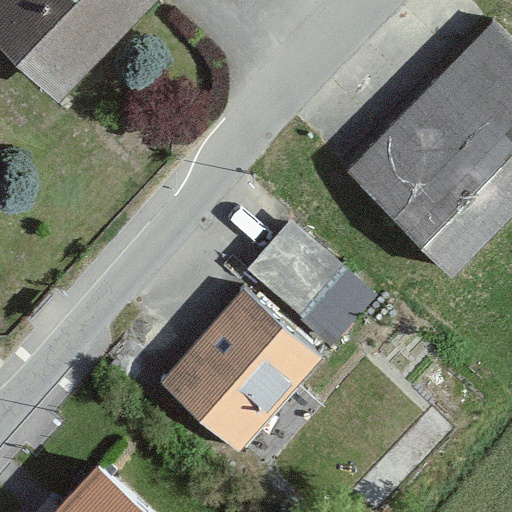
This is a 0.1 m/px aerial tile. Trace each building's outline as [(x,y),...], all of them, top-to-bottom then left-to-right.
[(0,0),(0,41),(57,97),(151,0),(0,0)] [(511,207),(511,45),(488,23),(345,180),(450,275),(511,207)] [(338,330),(384,281),(299,203),(253,252),(338,330)] [(317,355),(241,289),(157,386),(233,451),(317,355)] [(154,511),(98,463),(54,511),(154,511)]
